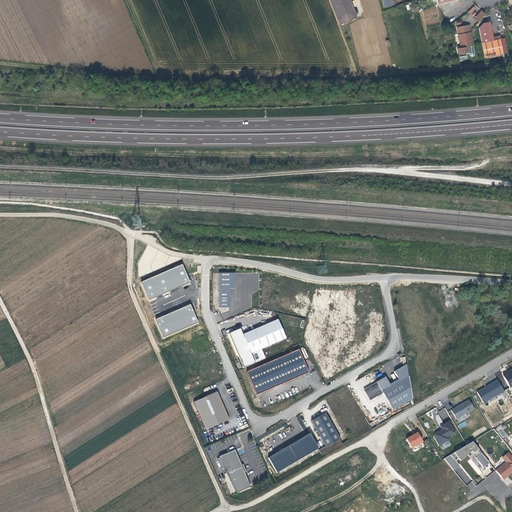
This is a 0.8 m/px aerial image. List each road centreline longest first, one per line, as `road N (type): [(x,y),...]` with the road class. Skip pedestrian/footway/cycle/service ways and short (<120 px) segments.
road 1 (motorway): [(0,131),(233,139),(511,123)]
road 2 (motorway): [(511,111),(232,126),(0,118)]
road 3 (track): [(127,0),(168,77),(306,78),(511,63)]
road 4 (unclassified): [(383,275),(397,338),(392,347),(275,418),(251,417),(208,311),(207,259)]
road 5 (unclassified): [(250,504),(511,355)]
road 6 (track): [(225,509),(131,289),(135,237)]
road 7 (track): [(78,511),(37,371),(0,296)]
road 8 (unclassified): [(207,259),(324,280),(383,275)]
road 9 (track): [(0,213),(80,217),(135,237)]
road 10 (unclassified): [(383,275),(511,282)]
